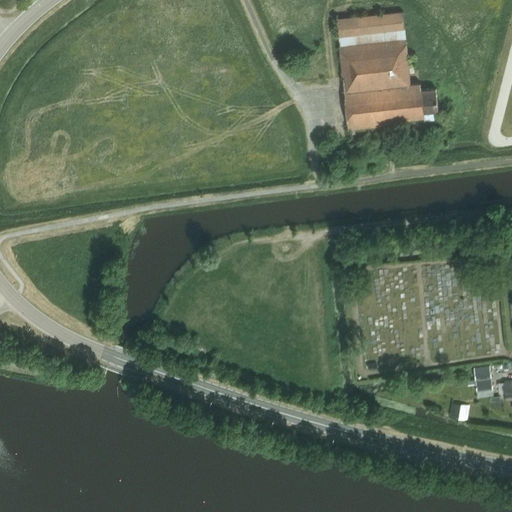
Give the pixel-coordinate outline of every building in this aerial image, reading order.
[(410,83),(404,20),(403,11),(337,18),(348,129),(402,123),(401,120),(433,116),(432,110),(438,109),(436,87),(421,88),(420,82),(410,83)] [(475,378),(491,376),(490,364),(474,367),(475,378)] [(511,398),(511,408),(511,378),(502,380),(504,399),(511,398)] [(477,391),(493,389),(492,379),(476,380),(477,391)] [(469,405),(452,402),(450,414),(467,417),(469,405)]
